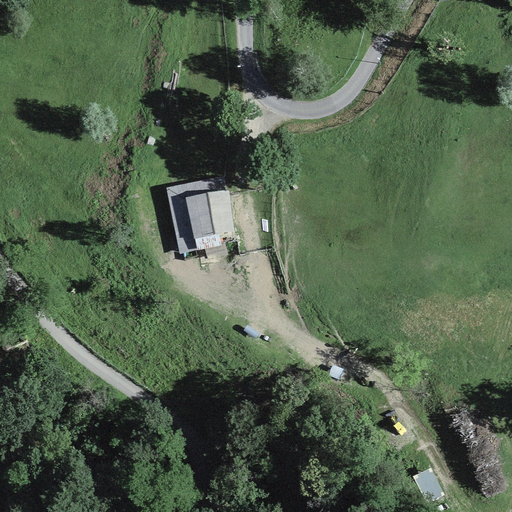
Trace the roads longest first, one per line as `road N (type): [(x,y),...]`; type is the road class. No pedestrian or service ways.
road 1 (residential): [(0,259),(71,347),(188,435),(207,482),(196,511)]
road 2 (residential): [(241,0),(251,81),(280,108),(303,114),(337,103),(402,0)]
